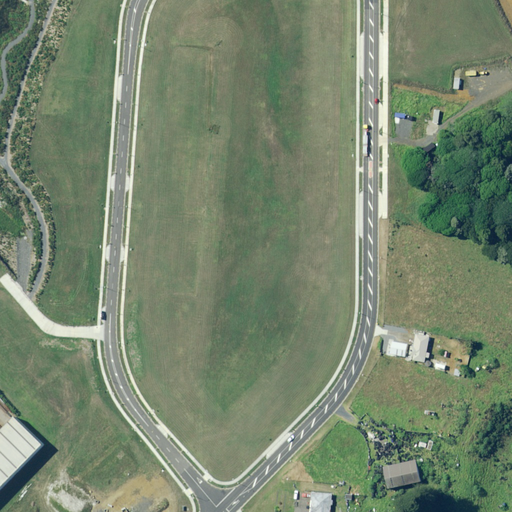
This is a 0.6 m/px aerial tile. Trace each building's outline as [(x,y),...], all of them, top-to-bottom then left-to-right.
[(331,44),(311,42),(308,88),(328,89),(330,59),(334,59),(335,50),(331,49),(331,44)] [(315,90),(306,89),(306,93),(308,94),(308,99),(314,99),(315,90)] [(414,115),(412,140),(423,142),(426,117),(414,115)] [(300,161),(299,150),(283,152),(284,164),(294,163),(294,162),(300,161)] [(327,203),(325,192),(305,195),(306,206),(327,203)] [(431,336),(424,334),(417,333),(415,344),(414,345),(412,345),(410,354),(414,355),(414,360),(426,362),(427,357),(430,357),(430,355),(430,354),(431,352),(428,352),(431,336)] [(0,433),(0,490),(43,447),(14,419),(0,433)] [(416,459),(384,467),(389,488),(421,481),(416,459)] [(333,500),(333,499),(333,494),(312,492),(312,494),(310,511),(331,511),(332,505),(333,505),(334,502),(334,500),(333,500)]
